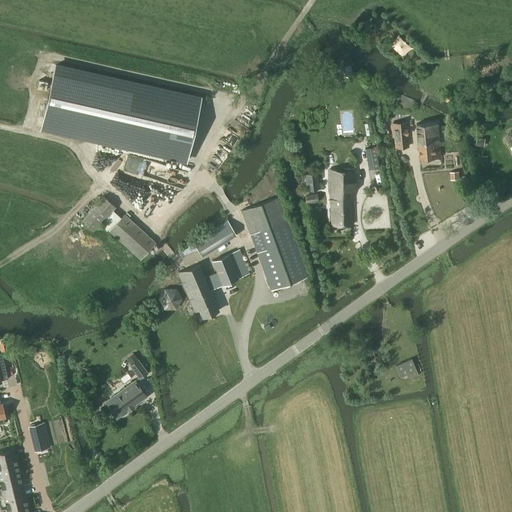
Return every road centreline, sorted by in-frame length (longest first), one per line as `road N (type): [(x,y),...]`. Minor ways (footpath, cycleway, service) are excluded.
road 1 (tertiary): [(73,511),(511,200)]
road 2 (track): [(244,235),(203,172),(225,124),(312,0)]
road 3 (track): [(162,244),(67,143),(0,126)]
road 4 (track): [(420,105),(411,122),(416,167),(444,244)]
